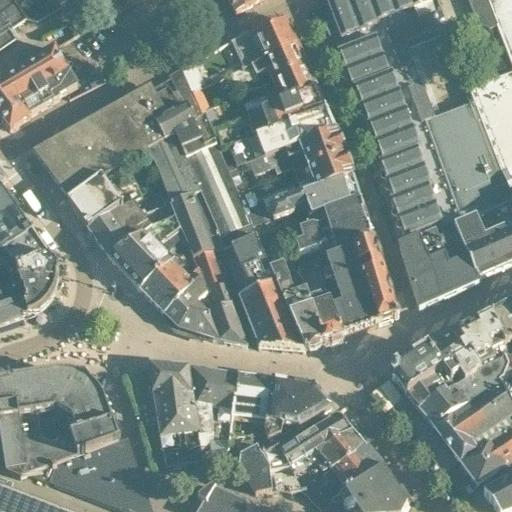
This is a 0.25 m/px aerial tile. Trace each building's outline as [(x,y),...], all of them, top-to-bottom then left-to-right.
[(0,0),(0,52),(15,42),(8,33),(26,22),(15,6),(22,0),(0,0)] [(22,0),(15,6),(26,22),(37,24),(51,16),(49,13),(59,7),(60,11),(61,10),(60,7),(71,0),(22,0)] [(117,0),(93,14),(100,26),(145,0),(117,0)] [(225,0),(236,17),(252,8),(247,0),(225,0)] [(322,26),(328,42),(333,40),(339,55),(338,55),(338,57),(345,74),(352,93),(354,92),(382,164),(379,165),(393,202),(390,203),(404,241),(450,223),(459,220),(423,125),(435,120),(409,52),(448,36),(441,17),(442,17),(437,4),(436,4),(434,0),(432,0),(430,1),(429,0),(342,0),(326,6),(329,14),(330,18),(325,20),(324,20),(324,21),(323,21),(322,22),(322,23),(322,24),(322,25),(322,26)] [(489,32),(497,29),(498,28),(494,19),(486,0),(466,0),(477,27),(489,32)] [(511,0),(486,0),(498,28),(497,29),(511,69),(511,0)] [(248,35),(231,44),(231,45),(233,45),(245,71),(297,47),(285,23),(249,40),(247,37),(248,36),(248,35)] [(245,71),(230,78),(236,90),(258,80),(257,78),(268,73),(272,82),(305,67),(297,47),(245,71)] [(0,120),(10,133),(29,122),(29,120),(59,102),(58,101),(77,90),(65,69),(66,65),(61,56),(57,56),(55,52),(0,84),(0,120)] [(192,95),(205,88),(194,64),(181,71),(192,95)] [(245,122),(261,115),(316,91),(305,67),(272,82),(276,92),(239,108),(245,122)] [(38,152),(33,155),(37,161),(66,199),(102,173),(116,167),(118,170),(121,175),(150,160),(146,153),(174,139),(204,122),(202,116),(199,111),(190,115),(187,109),(196,104),(192,95),(181,71),(168,79),(170,82),(152,92),(150,89),(91,123),(48,147),(38,152)] [(510,199),(511,203),(511,76),(471,92),(477,107),(473,108),(510,199)] [(253,141),(263,137),(325,112),(316,91),(261,115),(245,122),(253,141)] [(435,120),(423,125),(459,220),(450,223),(477,284),(495,277),(511,269),(511,203),(510,199),(473,108),(472,106),(435,120)] [(253,141),(236,148),(245,170),(250,168),(335,134),(325,112),(263,137),(253,141)] [(235,248),(237,247),(255,239),(247,220),(242,209),(238,197),(229,177),(226,169),(206,122),(204,122),(174,139),(226,249),(228,248),(229,250),(235,248)] [(306,170),(307,171),(344,157),(337,140),(335,134),(250,168),(254,180),(274,172),(276,176),(293,170),(294,174),(306,170)] [(170,205),(171,207),(177,220),(183,236),(200,280),(163,317),(177,332),(213,343),(211,316),(220,312),(215,300),(213,301),(212,296),(199,259),(213,254),(226,249),(174,139),(146,153),(150,160),(170,205)] [(344,157),(307,171),(307,172),(295,177),(300,190),(294,193),(292,190),(263,201),(259,189),(238,197),(242,209),(247,220),(260,215),(352,180),(350,175),(350,173),(345,161),(344,157)] [(233,166),(226,169),(229,177),(236,174),(233,166)] [(67,205),(90,235),(122,213),(133,207),(144,201),(133,179),(122,185),(117,177),(121,175),(116,167),(102,173),(66,199),(69,204),(67,205)] [(323,218),(359,203),(352,180),(260,215),(265,228),(290,218),(289,216),(294,214),(293,212),(302,209),(308,223),(323,218)] [(0,221),(15,211),(2,192),(0,193),(0,221)] [(293,248),(365,222),(363,215),(359,204),(359,203),(323,218),(325,223),(289,237),(293,248)] [(171,207),(170,205),(140,219),(140,218),(99,247),(109,261),(110,263),(164,227),(177,220),(171,207)] [(90,235),(99,247),(140,218),(133,207),(122,213),(90,235)] [(0,253),(32,236),(15,211),(0,221),(0,253)] [(110,263),(127,281),(138,292),(144,286),(146,289),(171,267),(159,253),(183,236),(177,220),(164,227),(110,263)] [(337,259),(352,254),(373,247),(371,241),(365,222),(293,248),(297,260),(319,252),(324,257),(335,254),(337,259)] [(477,284),(452,228),(407,247),(407,248),(399,251),(400,254),(402,261),(414,299),(417,310),(418,314),(478,288),(477,284)] [(0,253),(0,269),(5,268),(5,267),(12,266),(15,271),(22,268),(24,269),(39,262),(41,265),(49,261),(32,236),(0,253)] [(183,236),(159,253),(171,267),(146,289),(144,286),(138,292),(163,317),(200,280),(183,236)] [(304,356),(270,274),(266,263),(255,239),(237,247),(235,248),(229,250),(249,297),(256,294),(253,290),(259,287),(278,340),(277,354),(304,356)] [(380,329),(392,324),(393,325),(394,325),(395,325),(396,325),(397,324),(398,323),(398,322),(398,321),(398,320),(397,319),(396,319),(395,319),(378,263),(373,247),(352,254),(380,329)] [(216,259),(213,254),(199,259),(212,296),(213,301),(215,300),(220,312),(211,316),(213,343),(246,351),(247,350),(246,349),(216,259)] [(380,329),(352,254),(337,259),(328,262),(337,287),(325,290),(343,342),(374,331),(378,330),(378,329),(379,329),(380,329)] [(5,267),(5,268),(9,282),(54,284),(55,279),(49,261),(41,265),(39,262),(24,269),(22,268),(15,271),(12,266),(5,267)] [(0,269),(0,330),(24,322),(19,292),(11,292),(9,282),(5,268),(0,269)] [(305,355),(309,353),(309,355),(315,355),(320,352),(319,350),(323,348),(323,349),(325,348),(307,296),(294,301),(283,270),(270,274),(304,356),(304,355),(305,355)] [(54,284),(9,282),(11,292),(19,292),(24,322),(29,320),(47,307),(54,291),(54,284)] [(325,348),(330,346),(332,349),(342,346),(340,343),(341,342),(342,342),(343,342),(325,290),(316,294),(315,291),(320,289),(317,282),(304,287),(307,296),(325,348)] [(259,352),(277,354),(278,340),(259,287),(253,290),(256,294),(249,297),(239,301),(259,352)] [(511,307),(491,318),(507,356),(509,360),(510,361),(511,359),(511,307)] [(507,356),(491,318),(476,326),(453,338),(453,337),(453,338),(451,338),(450,336),(459,353),(464,350),(477,368),(507,356)] [(438,366),(447,361),(450,359),(467,382),(476,376),(475,375),(508,360),(509,360),(507,356),(477,368),(464,350),(459,353),(450,336),(447,338),(427,351),(438,366)] [(455,390),(467,382),(450,359),(447,361),(438,366),(427,351),(393,372),(391,380),(399,390),(406,399),(433,380),(432,379),(442,373),(455,390)] [(431,430),(502,388),(511,383),(511,368),(508,360),(475,375),(476,376),(467,382),(455,390),(447,395),(446,393),(417,412),(431,430)] [(188,371),(149,368),(152,389),(153,396),(155,408),(166,472),(202,465),(188,371)] [(190,371),(188,371),(202,465),(203,465),(215,460),(211,412),(206,411),(211,375),(190,371)] [(447,395),(455,390),(442,373),(432,379),(433,380),(406,399),(417,412),(446,393),(447,395)] [(232,422),(238,379),(211,375),(206,411),(211,412),(215,460),(228,456),(230,439),(232,422)] [(230,439),(228,456),(239,458),(240,458),(254,452),(257,422),(265,423),(271,384),(238,379),(232,422),(230,439)] [(14,383),(0,385),(0,433),(7,475),(20,482),(28,478),(117,448),(109,427),(102,408),(92,390),(75,380),(54,380),(15,386),(14,383)] [(511,383),(502,388),(506,393),(511,391),(511,383)] [(267,446),(271,444),(281,439),(289,387),(271,384),(263,435),(267,446)] [(289,387),(281,439),(298,431),(331,412),(319,397),(311,391),(310,390),(289,387)] [(458,466),(511,432),(511,391),(506,393),(502,388),(431,430),(447,451),(458,466)] [(271,444),(267,446),(254,452),(240,458),(238,468),(255,497),(272,496),(268,476),(289,472),(351,434),(339,420),(297,446),(294,440),(284,445),(283,443),(276,447),(271,444)] [(477,489),(511,464),(511,432),(458,466),(476,489),(477,489)] [(301,494),(302,494),(303,494),(295,482),(309,474),(313,481),(328,472),(329,474),(366,452),(361,446),(362,445),(360,442),(360,441),(359,441),(356,439),(355,440),(351,434),(289,472),(268,476),(272,496),(278,495),(290,495),(301,494)] [(131,511),(137,499),(117,448),(28,478),(115,511),(131,511)] [(309,474),(295,482),(303,494),(302,494),(305,497),(309,501),(319,511),(339,500),(338,498),(382,471),(366,452),(329,474),(328,472),(313,481),(309,474)] [(382,471),(338,498),(339,500),(319,511),(405,511),(407,510),(387,478),(382,471)] [(483,497),(493,511),(511,511),(511,481),(483,497)] [(65,511),(0,487),(0,511),(65,511)] [(246,511),(245,502),(208,489),(196,498),(204,505),(200,511),(246,511)]
